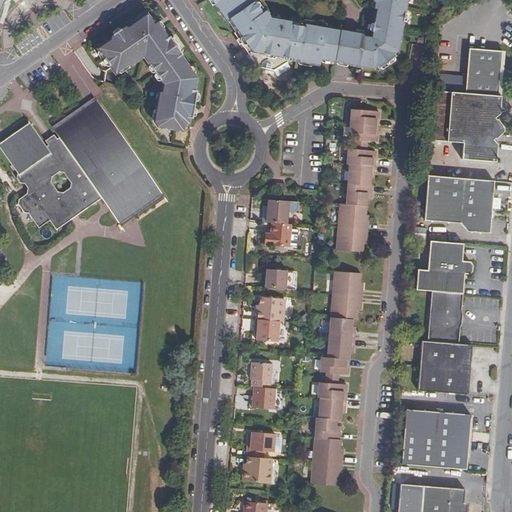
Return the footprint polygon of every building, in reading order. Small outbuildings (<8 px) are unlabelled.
[(308,22),(272,18),(267,12),(268,11),(260,0),(208,0),(210,3),(213,3),(214,3),(227,21),(228,20),(237,32),(238,31),(242,37),(237,41),(240,45),(242,44),(245,48),(248,46),(252,51),(248,54),(258,68),(273,71),(288,62),(288,59),(302,62),(302,63),(303,66),(311,67),(313,65),(313,64),(320,65),(321,59),(336,62),(342,32),(333,30),(327,28),(327,25),(308,22)] [(373,38),(364,36),(363,41),(360,41),(358,54),(361,54),(359,67),(374,70),(378,67),(379,69),(399,56),(397,54),(403,50),(412,2),(410,0),(373,0),(374,1),(376,0),(379,5),(378,6),(377,10),(373,38)] [(159,31),(154,25),(149,18),(145,17),(130,28),(126,27),(112,37),(111,41),(99,50),(112,69),(116,74),(129,65),(130,67),(145,57),(164,85),(163,94),(160,93),(155,121),(158,126),(183,131),(184,124),(189,124),(190,118),(187,118),(188,112),(193,112),(197,92),(195,92),(197,80),(180,56),(182,55),(170,38),(169,39),(162,29),(159,31)] [(238,31),(237,32),(233,35),(237,41),(242,37),(238,31)] [(342,32),(336,62),(348,64),(359,67),(361,54),(358,54),(360,41),(363,41),(364,36),(364,35),(353,33),(342,31),(342,32)] [(468,50),(465,95),(498,98),(499,87),(500,85),(500,79),(502,82),(506,79),(506,72),(502,70),(501,71),(502,53),(468,50)] [(501,98),(498,98),(465,95),(435,92),(432,129),(429,129),(428,138),(431,138),(431,142),(463,145),(462,162),(496,165),(498,147),(493,142),(497,139),(498,139),(498,137),(503,132),(503,131),(502,129),(501,127),(500,127),(499,127),(499,124),(498,124),(494,120),(500,117),(501,98)] [(76,212),(78,215),(102,199),(119,223),(162,193),(96,101),(53,130),(59,137),(57,139),(48,145),(46,146),(29,123),(0,143),(0,149),(18,174),(17,179),(19,182),(25,184),(28,182),(34,191),(29,194),(26,194),(19,199),(18,204),(24,212),(28,213),(39,228),(50,221),(57,230),(68,222),(66,220),(76,212)] [(348,142),(356,143),(368,144),(376,144),(378,115),(365,113),(350,112),(348,142)] [(45,141),(48,145),(57,139),(54,134),(45,141)] [(367,153),(368,144),(356,143),(356,148),(355,152),(367,153)] [(366,196),(370,196),(371,189),(369,189),(370,182),(370,175),(374,175),(376,154),(367,153),(355,152),(348,152),(347,166),(351,167),(350,187),(348,208),(341,207),(338,232),(337,252),(363,254),(364,246),(360,246),(360,240),(366,241),(367,224),(362,224),(362,219),(364,219),(365,201),(366,196)] [(495,183),(428,178),(425,221),(462,225),(468,234),(490,235),(492,221),(493,221),(493,214),(492,214),(495,183)] [(28,182),(25,184),(28,189),(27,191),(26,194),(29,194),(34,191),(28,182)] [(270,227),(287,228),(287,219),(288,207),(267,205),(267,213),(264,213),(263,227),(270,227)] [(66,220),(68,222),(78,215),(76,212),(66,220)] [(287,228),(270,227),(270,237),(266,237),(265,249),(287,251),(289,229),(287,228)] [(464,246),(430,243),(427,272),(417,271),(415,292),(432,293),(462,296),(464,276),(469,277),(473,273),(474,267),(470,263),(462,263),(459,262),(459,257),(463,257),(464,246)] [(266,273),(264,292),(285,293),(286,275),(266,273)] [(361,310),(363,292),(356,292),(356,286),(360,286),(360,278),(334,276),(332,300),(329,344),(328,362),(322,361),(320,377),(330,378),(339,379),(348,380),(349,358),(350,352),(353,352),(354,337),(351,337),(352,331),(352,324),(356,324),(357,314),(354,314),(354,309),(361,310)] [(153,304),(161,305),(162,290),(154,290),(153,304)] [(462,296),(432,293),(427,343),(458,346),(460,329),(462,325),(463,316),(461,312),(462,296)] [(280,326),(282,326),(284,303),(259,301),(259,309),(258,315),(255,315),(254,324),(256,324),(280,326)] [(280,326),(256,324),(255,333),(258,333),(258,336),(257,345),(278,347),(280,326)] [(427,343),(422,343),(417,392),(467,396),(472,347),(458,346),(427,343)] [(0,370),(14,372),(14,364),(0,362),(0,370)] [(253,391),(269,392),(271,369),(251,367),(250,377),(252,377),(252,384),(251,391),(253,391)] [(339,390),(339,379),(330,378),(330,384),(329,389),(339,390)] [(347,390),(339,390),(329,389),(320,388),(318,402),(322,403),(320,423),(316,423),(314,441),(312,466),(310,488),(336,490),(337,482),(335,482),(335,477),(341,477),(343,460),(336,459),(336,454),(340,455),(341,445),(339,444),(340,438),(336,437),(337,431),(337,425),(341,425),(341,418),(342,412),(345,413),(347,390)] [(269,392),(253,391),(252,412),(272,414),(273,411),(274,393),(269,392)] [(406,410),(401,465),(466,472),(471,417),(406,410)] [(251,447),(246,446),(246,460),(247,460),(263,461),(264,455),(273,455),(274,438),(251,435),(251,437),(251,447)] [(246,475),(242,475),(242,485),(270,488),(271,462),(263,461),(247,460),(247,468),(246,475)] [(399,485),(397,511),(463,511),(464,505),(465,492),(399,485)]
